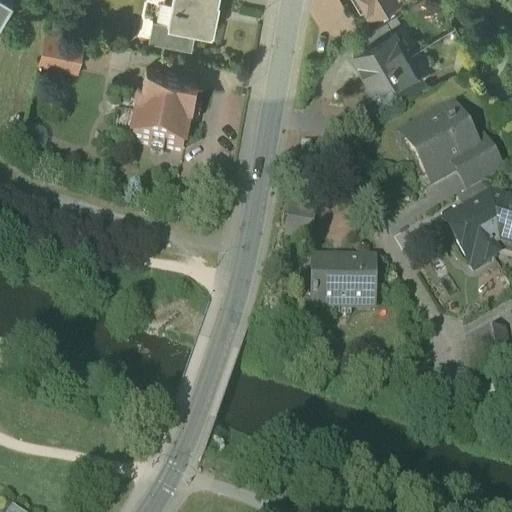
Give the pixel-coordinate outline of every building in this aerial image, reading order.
[(178,0),(178,5),(174,4),(174,6),(177,7),(174,23),(174,25),(195,29),(210,32),(216,0),(178,0)] [(361,0),(369,13),(390,0),(361,0)] [(195,29),(174,25),(174,23),(152,19),(148,40),(191,49),(195,29)] [(386,21),(364,34),(370,46),(393,33),(386,21)] [(81,40),(46,33),(40,63),(75,70),(81,40)] [(370,46),(353,56),(368,80),(407,57),(393,33),(370,46)] [(407,57),(368,80),(380,102),(381,104),(382,103),(421,81),(407,57)] [(197,81),(146,71),(142,94),(138,98),(135,103),(134,108),(135,113),(137,118),(132,142),(151,145),(150,149),(164,152),(164,148),(183,152),(187,131),(189,131),(195,102),(193,102),(197,81)] [(380,102),(353,118),(360,131),(388,114),(382,103),(381,104),(380,102)] [(452,109),(414,131),(420,142),(409,149),(431,187),(459,170),(457,167),(479,155),(473,145),(452,109)] [(482,140),(473,145),(479,155),(457,167),(459,170),(472,193),(482,186),(502,175),(482,140)] [(472,193),(456,202),(464,215),(477,207),(477,206),(490,199),(482,186),(472,193)] [(511,205),(490,199),(477,206),(477,207),(482,216),(451,234),(458,245),(456,247),(468,268),(490,256),(491,259),(494,257),(493,254),(498,251),(511,255),(511,205)] [(316,205),(297,201),(295,213),(290,212),(285,237),(309,241),(316,205)] [(372,265),(314,264),(313,297),(312,297),(312,302),(313,302),(313,309),(371,310),(372,265)] [(503,332),(478,337),(486,377),(508,373),(505,358),(508,357),(503,332)]
